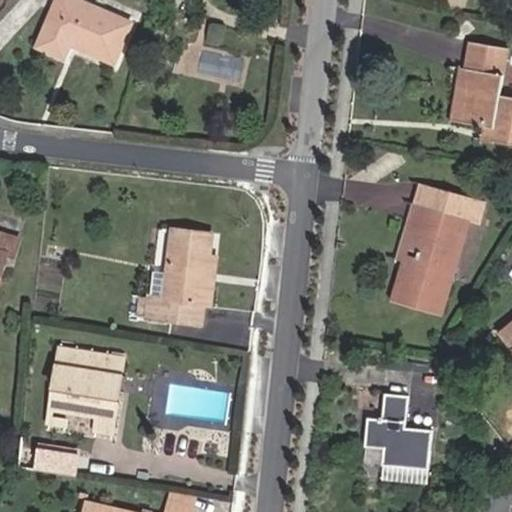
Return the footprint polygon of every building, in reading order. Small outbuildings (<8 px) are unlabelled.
[(70,42),(113,61),(129,22),(76,0),(57,0),(39,46),(63,56),(70,42)] [(486,125),(495,127),(493,139),(511,142),(511,97),(499,95),(507,49),(470,43),(456,119),(486,125)] [(483,141),(492,142),(493,139),(495,127),(486,125),(483,141)] [(390,299),(442,314),(469,218),(477,221),(483,199),(418,181),(412,203),(419,205),(407,249),(414,251),(411,264),(401,261),(390,299)] [(412,203),(396,260),(401,261),(411,264),(414,251),(407,249),(419,205),(412,203)] [(138,316),(201,322),(203,305),(210,254),(212,234),(172,230),(165,299),(140,296),(138,316)] [(0,232),(0,279),(8,253),(15,255),(19,238),(0,232)] [(212,306),(219,255),(210,254),(203,305),(212,306)] [(17,329),(21,316),(9,312),(4,326),(17,329)] [(511,322),(500,333),(511,347),(511,322)] [(60,347),(50,410),(100,417),(103,399),(118,402),(125,357),(60,347)] [(432,429),(406,427),(409,396),(386,393),(384,420),(369,418),(365,460),(428,468),(432,429)] [(98,432),(113,434),(118,402),(103,399),(100,417),(98,432)] [(69,419),(50,416),(48,425),(68,428),(69,419)] [(167,511),(191,511),(195,494),(170,490),(166,511),(167,511)]
